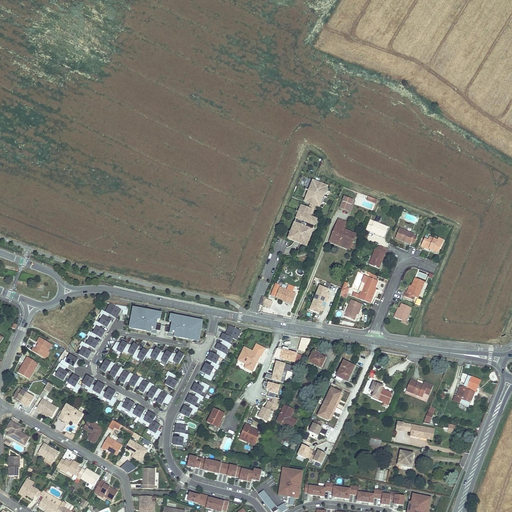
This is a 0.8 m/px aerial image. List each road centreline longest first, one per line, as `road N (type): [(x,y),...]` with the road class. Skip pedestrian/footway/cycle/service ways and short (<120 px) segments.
road 1 (residential): [(206,348),(121,331),(93,360),(97,376),(169,420)]
road 2 (residential): [(130,511),(125,477),(0,406)]
road 3 (tertiary): [(215,312),(372,340)]
road 4 (residential): [(262,511),(247,497),(179,475),(167,453),(169,420)]
road 5 (secondary): [(504,374),(454,511)]
road 6 (tertiary): [(77,291),(215,312)]
road 7 (secondary): [(463,511),(511,387)]
